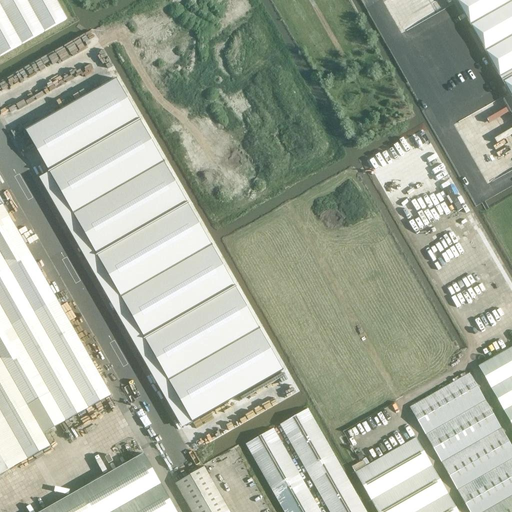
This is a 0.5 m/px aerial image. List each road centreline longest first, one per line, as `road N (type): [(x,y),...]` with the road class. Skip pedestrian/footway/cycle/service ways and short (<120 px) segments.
road 1 (unknown): [(0,499),(124,426),(181,511)]
road 2 (unknown): [(0,132),(16,130),(55,206),(46,238),(0,281)]
